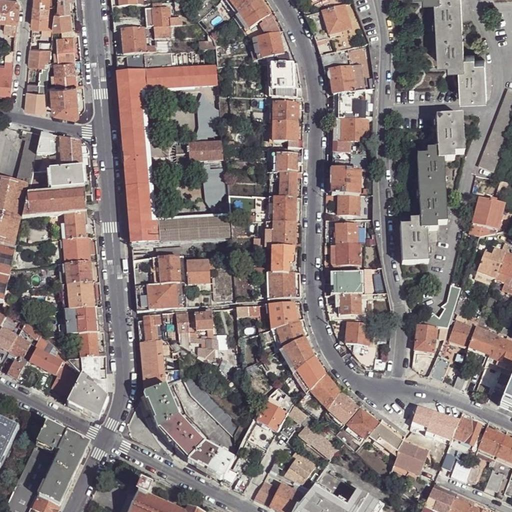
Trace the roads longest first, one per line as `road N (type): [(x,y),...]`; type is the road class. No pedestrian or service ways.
road 1 (residential): [(511,426),(449,400),(358,382),(325,343),(313,297),(312,74),(278,0)]
road 2 (residential): [(107,438),(123,379),(104,138)]
road 3 (residential): [(248,511),(107,438)]
road 4 (residential): [(104,138),(94,0)]
